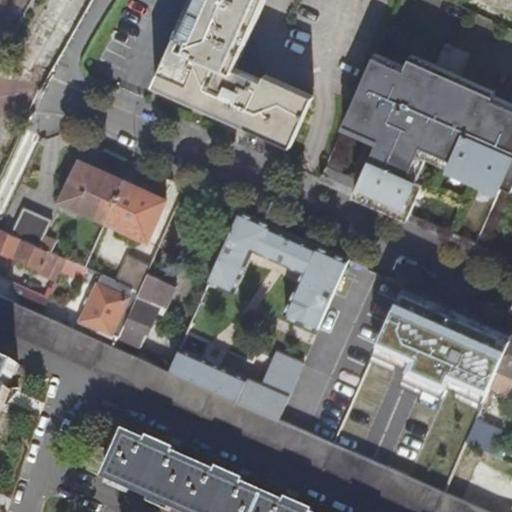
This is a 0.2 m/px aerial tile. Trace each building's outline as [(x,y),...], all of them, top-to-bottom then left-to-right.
[(196,0),(182,35),(177,33),(157,79),(226,110),(221,121),(244,131),(246,126),(249,120),(271,129),(277,115),(272,113),(286,83),(264,74),(261,80),(235,68),(264,0),(196,0)] [(404,68),(373,54),(348,109),(369,118),(365,125),(383,133),(358,188),(403,208),(416,179),(404,174),(421,137),(511,177),(511,106),(407,60),(404,68)] [(272,113),(277,115),(271,129),(249,120),(246,126),(289,145),(311,94),(286,83),(272,113)] [(80,161),(61,201),(105,221),(123,180),(80,161)] [(123,180),(105,221),(146,240),(165,199),(123,180)] [(224,203),(208,236),(226,245),(241,211),(224,203)] [(22,208),(11,235),(51,253),(55,244),(42,238),(49,220),(22,208)] [(226,245),(209,282),(234,293),(254,251),(302,273),(283,315),(317,330),(349,259),(241,211),(226,245)] [(0,259),(8,263),(10,258),(40,272),(38,276),(54,283),(61,267),(65,259),(51,253),(11,235),(0,230),(0,259)] [(127,255),(115,282),(139,293),(151,266),(127,255)] [(65,259),(61,267),(72,272),(76,264),(65,259)] [(139,293),(119,335),(124,337),(140,344),(153,350),(169,357),(177,336),(150,323),(158,304),(167,307),(180,278),(151,265),(151,266),(139,293)] [(405,284),(372,358),(388,365),(394,351),(401,355),(407,342),(411,333),(428,341),(445,302),(405,284)] [(97,286),(81,320),(111,334),(126,299),(97,286)] [(0,295),(0,327),(415,511),(482,511),(455,499),(443,494),(425,486),(389,470),(373,462),(333,444),(280,421),(237,402),(170,371),(149,361),(135,355),(119,348),(114,346),(0,295)] [(472,314),(460,342),(474,349),(471,357),(483,362),(486,354),(496,358),(508,330),(472,314)] [(407,342),(424,350),(428,341),(411,333),(407,342)] [(119,335),(114,346),(119,348),(124,337),(119,335)] [(511,336),(490,388),(507,396),(511,383),(511,336)] [(140,344),(135,355),(149,361),(153,350),(140,344)] [(262,386),(247,379),(237,402),(280,421),(306,363),(278,350),(262,386)] [(170,371),(237,402),(247,379),(179,351),(170,371)] [(395,368),(401,355),(394,351),(388,365),(395,368)] [(0,357),(0,403),(17,365),(0,357)] [(472,384),(460,414),(475,421),(488,391),(472,384)] [(296,511),(125,435),(105,479),(178,511),(296,511)] [(385,435),(373,462),(389,470),(401,442),(385,435)] [(401,442),(389,470),(425,486),(432,469),(438,457),(402,440),(401,442)] [(432,469),(425,486),(443,494),(451,477),(432,469)]
